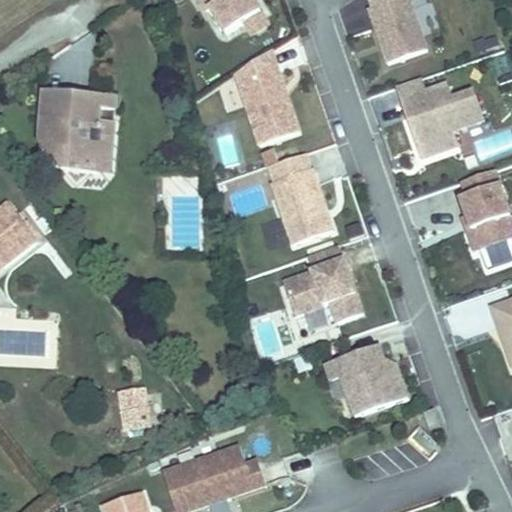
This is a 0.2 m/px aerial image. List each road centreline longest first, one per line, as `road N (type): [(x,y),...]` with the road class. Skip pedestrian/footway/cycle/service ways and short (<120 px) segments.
road 1 (residential): [(324,0),(335,58),(476,465)]
road 2 (residential): [(334,511),(476,465)]
